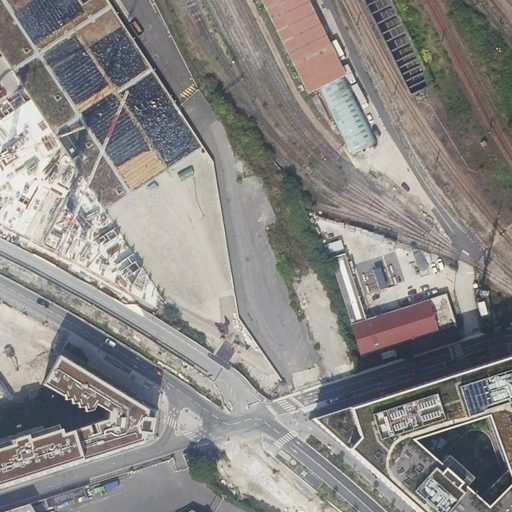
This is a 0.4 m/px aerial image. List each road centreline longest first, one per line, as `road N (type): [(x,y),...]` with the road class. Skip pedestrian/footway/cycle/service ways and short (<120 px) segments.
road 1 (residential): [(0,243),(187,348),(241,386),(257,415)]
road 2 (residential): [(257,415),(511,336)]
road 3 (residential): [(0,284),(178,391)]
road 4 (residential): [(0,498),(163,447)]
road 5 (residential): [(257,415),(372,511)]
